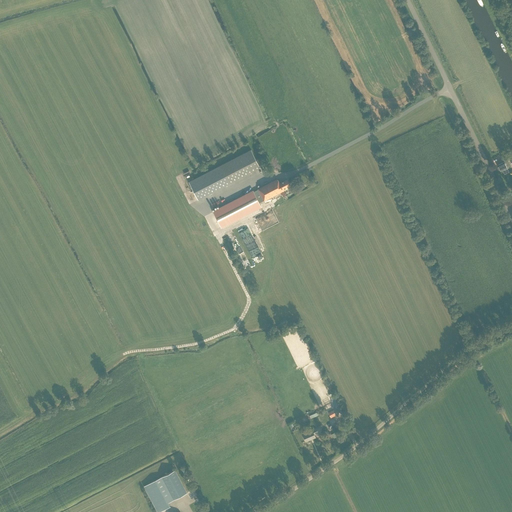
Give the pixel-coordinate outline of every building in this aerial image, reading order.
[(251,150),(189,182),(198,199),(260,167),(251,150)] [(503,170),(505,174),(509,172),(507,168),(506,166),(510,165),(508,161),(510,160),(508,157),(503,159),(505,162),(498,165),(501,171),(503,170)] [(280,183),(277,179),(258,189),(259,190),(254,192),(254,191),(214,212),(221,227),(262,206),(260,203),(264,201),(284,191),(284,189),(290,186),(287,180),(280,183)] [(343,410),(338,402),(334,405),(336,407),(334,408),(337,413),(343,410)] [(318,415),(317,412),(302,419),(304,422),(318,415)] [(314,434),(318,432),(317,429),(303,435),(306,441),(316,437),(314,434)] [(175,470),(162,477),(174,500),(188,493),(175,470)] [(174,500),(162,477),(144,486),(157,511),(159,511),(171,506),(169,503),(174,500)]
